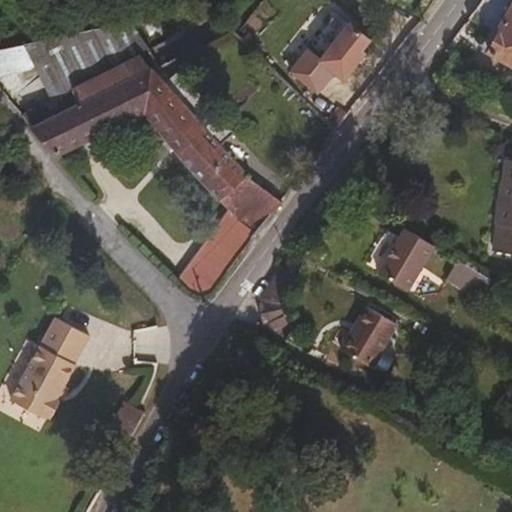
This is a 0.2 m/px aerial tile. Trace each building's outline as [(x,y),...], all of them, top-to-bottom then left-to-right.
[(511,14),(508,22),(503,19),(511,4),(511,0),(489,0),(484,8),(479,6),(469,20),(496,35),(488,51),(511,65),(511,14)] [(336,74),(321,63),(350,27),(336,17),(291,75),(318,96),(336,74)] [(162,84),(150,70),(157,65),(127,24),(0,49),(0,73),(34,66),(50,101),(20,116),(54,155),(92,140),(145,114),(167,142),(253,240),(282,203),(244,175),(187,113),(201,100),(176,72),(162,84)] [(344,81),(364,57),(359,53),(369,41),(350,27),(321,63),(336,74),(344,81)] [(511,161),(504,160),(491,224),(494,224),(488,252),(511,256),(511,161)] [(403,290),(429,244),(400,226),(373,273),(403,290)] [(494,285),(452,261),(448,270),(489,293),(494,285)] [(275,311),(274,302),(296,274),(282,263),(256,297),(258,322),(283,335),(292,320),(275,311)] [(496,297),(500,287),(494,285),(489,293),(496,297)] [(366,367),(392,323),(360,305),(336,349),(366,367)] [(56,394),(74,364),(70,361),(87,334),(54,314),(7,390),(44,413),(45,411),(49,413),(59,396),(56,394)] [(161,327),(135,328),(137,360),(163,359),(161,327)] [(122,452),(144,414),(140,410),(124,401),(102,441),(122,452)]
